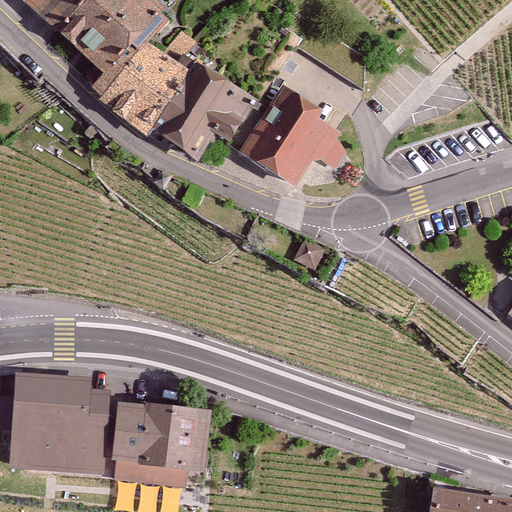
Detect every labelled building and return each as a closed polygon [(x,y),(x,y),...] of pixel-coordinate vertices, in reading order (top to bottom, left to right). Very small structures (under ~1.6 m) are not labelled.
[(64,36),(95,0),(36,0),(29,6),(64,36)] [(128,75),(154,46),(177,19),(154,0),(95,0),(64,36),(61,40),(108,80),(120,68),(128,75)] [(156,134),(192,73),(177,65),(154,46),(128,75),(106,100),(151,141),(156,134)] [(235,148),(262,102),(183,55),(177,65),(192,73),(156,134),(204,163),(219,139),(235,148)] [(96,91),(106,100),(128,75),(120,68),(108,80),(96,91)] [(313,166),(327,163),(335,168),(346,152),(338,147),(344,137),(324,124),(329,116),(286,87),(242,154),(298,190),(313,166)] [(10,473),(107,480),(113,402),(92,401),(93,389),(17,384),(15,413),(0,411),(0,436),(13,438),(10,473)] [(205,486),(210,424),(118,416),(113,478),(205,486)] [(511,511),(511,505),(435,495),(432,511),(511,511)]
